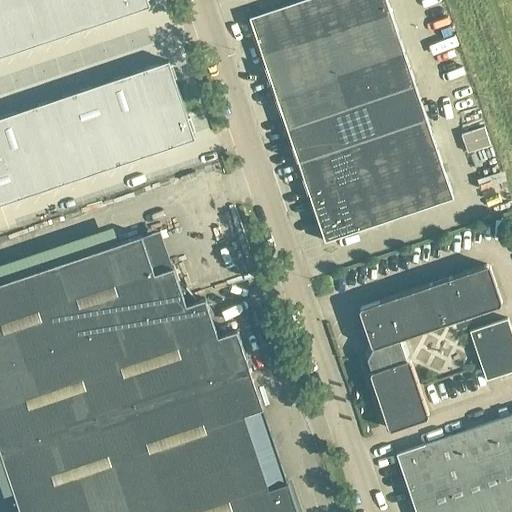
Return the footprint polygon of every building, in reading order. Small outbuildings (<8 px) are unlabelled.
[(0,0),(0,56),(147,5),(145,0),(0,0)] [(312,40),(298,0),(282,6),(296,45),(312,40)] [(327,35),(315,0),(299,0),(298,0),(312,40),(327,35)] [(343,29),(333,0),(315,0),(327,35),(343,29)] [(359,24),(351,0),(333,0),(343,29),(359,24)] [(375,19),(368,0),(351,0),(359,24),(375,19)] [(392,13),(387,0),(368,0),(375,19),(392,13)] [(296,45),(282,6),(266,11),(280,51),(296,45)] [(280,51),(266,11),(250,16),(263,56),(280,51)] [(277,96),(405,53),(392,13),(375,19),(359,24),(343,29),(327,35),(312,40),(296,45),(280,51),(263,56),(277,96)] [(288,128),(416,85),(405,53),(277,96),(288,128)] [(169,59),(0,116),(0,202),(195,137),(169,59)] [(299,161),(427,118),(423,105),(416,85),(288,128),(299,161)] [(424,163),(440,157),(427,118),(299,161),(312,201),(329,195),(344,190),(360,184),(376,179),(392,174),(408,168),(424,163)] [(454,197),(440,157),(424,163),(437,203),(454,197)] [(437,203),(424,163),(408,168),(421,208),(437,203)] [(421,208),(408,168),(392,174),(406,213),(421,208)] [(406,213),(392,174),(376,179),(390,219),(406,213)] [(390,219),(376,179),(360,184),(374,224),(390,219)] [(374,224),(360,184),(344,190),(358,229),(374,224)] [(344,190),(329,195),(342,235),(358,229),(344,190)] [(325,240),(342,235),(329,195),(312,201),(325,240)] [(0,444),(22,511),(298,511),(288,480),(270,487),(245,413),(264,406),(238,329),(219,335),(206,297),(187,304),(174,266),(155,272),(142,234),(0,282),(0,444)] [(400,338),(501,304),(502,301),(490,265),(487,264),(361,306),(360,310),(371,345),(374,346),(368,358),(372,370),(370,373),(389,427),(392,429),(427,417),(429,414),(411,360),(407,358),(400,338)] [(511,370),(511,329),(508,317),(470,330),(487,379),(511,370)] [(506,511),(511,510),(511,413),(397,452),(417,511),(506,511)]
